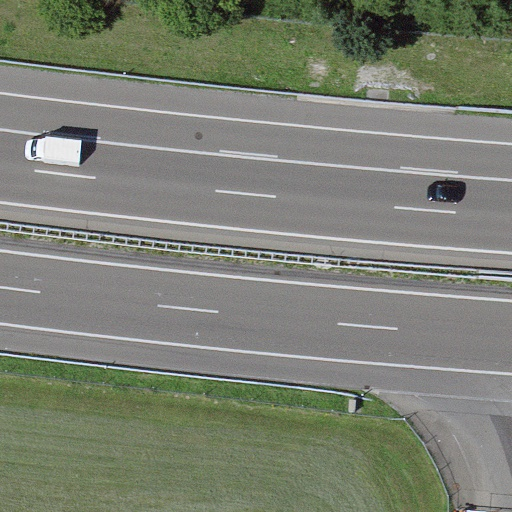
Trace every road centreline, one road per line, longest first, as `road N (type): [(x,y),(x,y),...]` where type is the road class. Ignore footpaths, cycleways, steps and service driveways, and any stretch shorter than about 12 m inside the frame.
road 1 (motorway): [(511,215),(0,165)]
road 2 (motorway): [(0,290),(511,340)]
